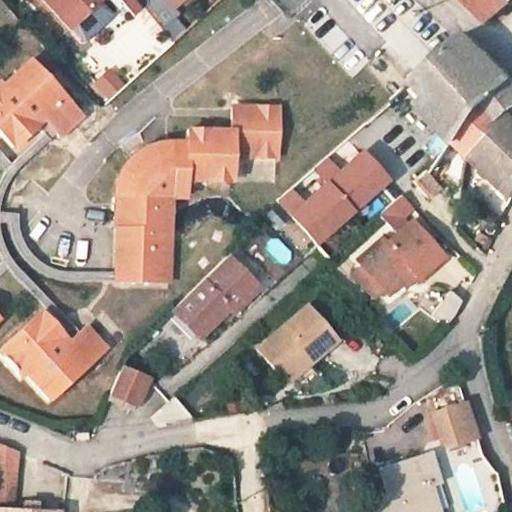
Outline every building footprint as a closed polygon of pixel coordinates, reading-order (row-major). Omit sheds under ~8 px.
[(44,0),(70,28),(99,1),(98,0),(44,0)] [(164,0),(172,9),(183,0),(164,0)] [(464,0),(486,22),(511,0),(464,0)] [(414,81),(428,96),(421,102),(455,140),(511,77),(478,44),(466,31),(447,48),(420,72),(422,73),(414,81)] [(1,77),(0,78),(0,128),(14,144),(37,121),(49,134),(56,128),(60,132),(82,111),(31,55),(4,80),(1,77)] [(511,105),(511,78),(511,77),(455,140),(469,153),(491,132),(498,140),(511,127),(511,114),(507,109),(511,105)] [(125,283),(171,284),(173,197),(187,197),(188,180),(233,182),(234,157),(280,158),(281,108),(235,108),(235,132),(191,131),(190,144),(188,143),(186,143),(185,143),(182,143),(181,142),(165,143),(164,144),(162,144),(160,144),(159,144),(147,149),(140,154),(139,156),(137,157),(136,157),(126,172),(125,173),(124,174),(124,175),(123,177),(120,185),(120,186),(119,188),(119,190),(119,191),(119,192),(119,193),(118,231),(127,231),(130,231),(130,240),(126,240),(125,283)] [(511,127),(498,140),(491,132),(469,153),(511,196),(511,195),(511,127)] [(291,189),(276,202),(314,244),(385,182),(361,154),(339,173),(331,164),(317,176),(325,185),(304,204),(291,189)] [(317,176),(331,164),(326,158),(312,170),(317,176)] [(381,238),(356,260),(362,266),(382,288),(387,294),(401,282),(411,273),(415,278),(416,278),(440,257),(409,223),(386,244),(381,238)] [(117,282),(125,283),(126,240),(130,240),(130,231),(127,231),(118,231),(117,282)] [(486,239),(479,234),(475,239),(482,245),(486,239)] [(256,292),(224,260),(169,314),(194,338),(223,310),(230,317),(256,292)] [(362,266),(352,274),(372,297),(382,288),(362,266)] [(415,278),(411,273),(401,282),(405,286),(415,278)] [(444,290),(432,317),(448,324),(461,297),(444,290)] [(334,341),(304,307),(254,351),(279,379),(303,358),(308,364),(334,341)] [(496,315),(489,312),(486,318),(492,321),(496,315)] [(23,374),(47,401),(104,349),(84,327),(78,333),(72,326),(61,336),(39,313),(0,348),(0,355),(20,377),(23,374)] [(308,364),(303,358),(279,379),(285,385),(308,364)] [(121,369),(108,400),(132,410),(138,404),(148,381),(121,369)] [(169,401),(154,414),(163,427),(188,421),(169,401)] [(462,405),(431,414),(439,443),(446,449),(474,440),(462,405)] [(16,455),(0,447),(0,472),(14,475),(16,455)] [(379,471),(385,496),(389,511),(435,511),(428,486),(436,484),(428,457),(379,471)] [(14,475),(0,472),(0,502),(11,503),(14,475)] [(389,511),(385,496),(369,501),(371,511),(389,511)]
